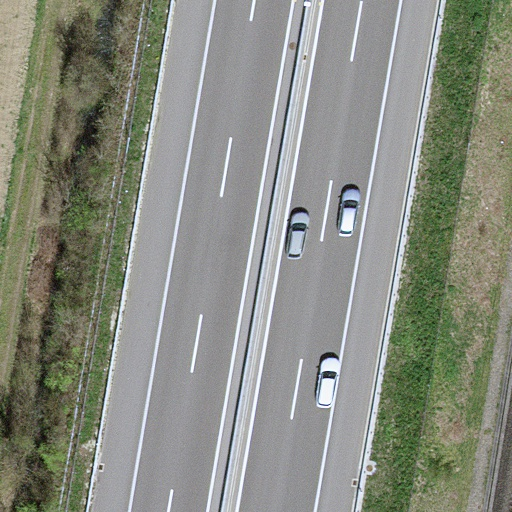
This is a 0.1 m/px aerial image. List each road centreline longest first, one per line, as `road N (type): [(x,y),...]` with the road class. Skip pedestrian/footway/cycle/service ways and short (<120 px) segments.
road 1 (motorway): [(275,511),(361,0)]
road 2 (motorway): [(254,0),(168,511)]
road 3 (track): [(61,0),(0,373)]
